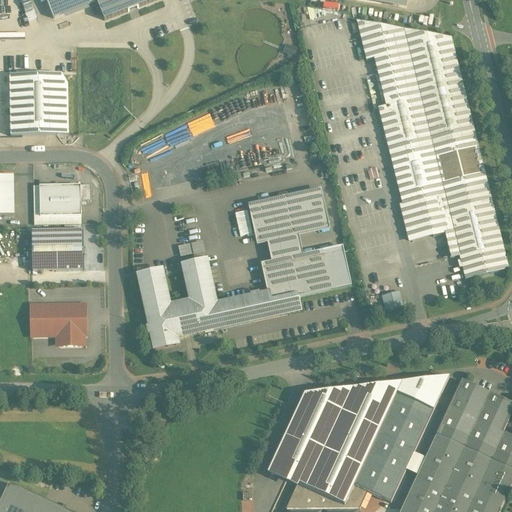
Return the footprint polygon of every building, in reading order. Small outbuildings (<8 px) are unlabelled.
[(103,0),(45,0),(53,20),(63,16),(88,6),(97,3),(103,0)] [(451,39),(356,23),(366,62),(374,60),(386,107),(378,109),(390,158),(475,137),(451,39)] [(290,48),(289,48),(287,55),(288,56),(287,59),(292,60),(293,58),(294,58),(296,51),(296,50),(290,48)] [(61,75),(10,76),(11,137),(68,136),(68,86),(61,75)] [(475,137),(390,158),(402,206),(400,208),(487,186),(475,137)] [(13,176),(0,176),(0,216),(14,216),(13,176)] [(487,186),(400,208),(410,245),(445,236),(496,222),(487,186)] [(80,187),(40,188),(40,218),(81,218),(81,203),(80,187)] [(91,202),(90,187),(80,187),(81,203),(91,202)] [(322,195),(249,211),(256,242),(329,226),(322,195)] [(459,257),(502,247),(496,222),(445,236),(451,259),(459,257)] [(65,226),(65,232),(32,233),(32,273),(82,272),(82,232),(82,226),(65,226)] [(329,226),(256,242),(257,247),(267,245),(271,263),(261,266),(262,271),(325,257),(324,252),(303,256),(299,238),(330,231),(329,226)] [(202,244),(192,246),(194,255),(203,252),(202,244)] [(189,247),(179,249),(181,257),(190,255),(189,247)] [(502,247),(459,257),(465,282),(476,279),(508,271),(502,247)] [(342,248),(324,252),(325,257),(332,292),(351,288),(342,248)] [(252,299),(216,307),(206,263),(183,268),(191,304),(169,308),(161,272),(139,277),(150,329),(149,329),(149,336),(151,335),(155,351),(177,346),(175,334),(183,333),(184,336),(190,335),(189,331),(197,330),(198,335),(205,333),(206,334),(212,334),(211,332),(299,312),(297,299),(332,292),(325,257),(262,271),(267,296),(258,298),(258,295),(252,297),(252,299)] [(399,293),(381,298),(384,312),(403,308),(399,293)] [(85,307),(31,308),(32,338),(57,338),(57,343),(61,348),(80,347),(84,343),(84,337),(86,337),(85,307)] [(486,367),(498,366),(498,356),(486,357),(486,367)] [(370,388),(310,395),(308,395),(307,396),(305,397),(304,398),(303,399),(302,401),(269,472),(270,473),(270,472),(269,472),(273,463),(302,477),(297,486),(344,507),(354,487),(396,395),(433,413),(449,379),(370,388)] [(511,405),(462,382),(401,511),(491,511),(494,508),(500,511),(511,484),(511,438),(503,434),(511,413),(511,405)] [(396,395),(354,487),(367,493),(391,504),(433,413),(396,395)] [(154,409),(151,418),(165,422),(169,412),(154,409)] [(0,504),(0,511),(68,511),(9,485),(0,504)] [(367,493),(354,487),(344,507),(297,486),(286,511),(322,511),(359,510),(367,493)]
